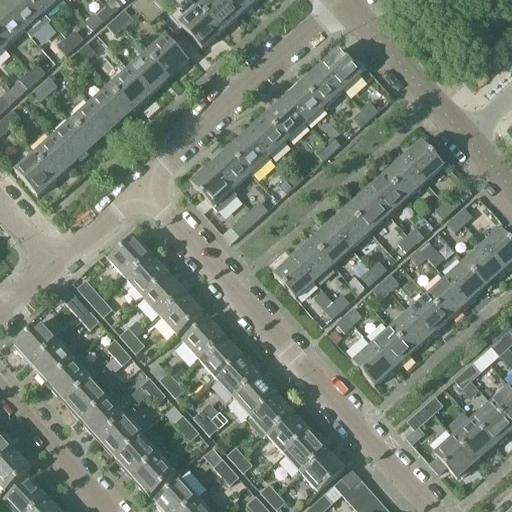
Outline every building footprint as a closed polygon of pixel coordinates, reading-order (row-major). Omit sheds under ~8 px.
[(28,0),(8,0),(1,8),(23,33),(43,16),(28,0)] [(28,0),(43,16),(60,0),(28,0)] [(113,0),(105,8),(113,17),(122,9),(113,0)] [(160,18),(143,0),(140,0),(133,7),(151,26),(160,18)] [(160,0),(143,0),(160,18),(169,10),(160,0)] [(223,0),(208,0),(197,10),(220,36),(240,18),(223,0)] [(257,0),(223,0),(240,18),(259,1),(257,0)] [(1,8),(0,8),(0,43),(5,50),(23,33),(1,8)] [(113,17),(105,8),(95,17),(104,25),(113,17)] [(220,36),(197,10),(179,27),(202,52),(220,36)] [(125,14),(116,22),(124,31),(134,23),(125,14)] [(124,31),(116,22),(108,30),(116,39),(124,31)] [(76,34),(66,42),(75,51),(84,43),(76,34)] [(165,39),(146,56),(169,81),(188,64),(165,39)] [(75,51),(66,42),(58,50),(66,59),(75,51)] [(88,47),(78,56),(87,65),(96,56),(88,47)] [(339,53),(321,69),(342,94),(361,77),(339,53)] [(87,65),(78,56),(70,63),(78,72),(87,65)] [(146,56),(127,73),(150,99),(169,81),(146,56)] [(38,68),(29,76),(36,85),(46,77),(38,68)] [(321,69),(302,86),(324,110),(342,94),(321,69)] [(127,73),(109,89),(132,115),(150,99),(127,73)] [(36,85),(29,76),(20,84),(28,93),(36,85)] [(50,81),(41,89),(49,98),(58,90),(50,81)] [(302,86),(283,104),(304,128),(324,110),(302,86)] [(49,98),(41,89),(32,98),(40,107),(49,98)] [(109,89),(89,107),(112,132),(132,115),(109,89)] [(1,100),(0,100),(0,117),(9,109),(1,100)] [(28,103),(23,106),(30,114),(34,110),(28,103)] [(283,104),(264,120),(286,144),(304,128),(283,104)] [(369,106),(361,114),(369,123),(378,115),(369,106)] [(89,107),(71,123),(94,149),(112,132),(89,107)] [(14,114),(4,123),(12,132),(22,123),(14,114)] [(369,123),(361,114),(352,122),(360,131),(369,123)] [(264,120),(246,137),(268,161),(286,144),(264,120)] [(0,142),(12,132),(4,123),(0,125),(0,142)] [(71,123),(52,140),(75,166),(94,149),(71,123)] [(246,137),(229,152),(250,177),(268,161),(246,137)] [(333,139),(323,149),(331,158),(342,148),(333,139)] [(52,140),(34,157),(57,182),(75,166),(52,140)] [(421,145),(404,161),(426,185),(443,169),(421,145)] [(331,158),(323,149),(315,155),(324,165),(331,158)] [(229,152),(210,169),(232,193),(250,177),(229,152)] [(57,182),(34,157),(15,174),(38,200),(57,182)] [(404,161),(385,178),(407,202),(426,185),(404,161)] [(232,193),(210,169),(191,186),(217,216),(237,198),(232,193)] [(297,172),(287,182),(295,191),(305,182),(297,172)] [(385,178),(365,195),(387,220),(407,202),(385,178)] [(295,191),(287,182),(279,188),(287,197),(295,191)] [(365,195),(347,212),(369,236),(387,220),(365,195)] [(452,198),(444,205),(452,214),(460,207),(452,198)] [(259,205),(250,213),(258,222),(267,214),(259,205)] [(452,214),(444,205),(435,214),(443,223),(452,214)] [(347,212),(329,228),(351,252),(369,236),(347,212)] [(465,212),(456,220),(463,228),(472,220),(465,212)] [(258,222),(250,213),(231,231),(239,240),(258,222)] [(463,228),(456,220),(447,227),(455,236),(463,228)] [(329,228),(311,244),(333,269),(351,252),(329,228)] [(416,231),(406,240),(415,249),(425,240),(416,231)] [(511,245),(500,232),(482,249),(504,273),(511,265),(511,245)] [(109,263),(127,283),(152,260),(135,240),(109,263)] [(415,249),(406,240),(399,247),(407,256),(415,249)] [(311,244),(293,261),(314,285),(333,269),(311,244)] [(428,244),(418,254),(426,263),(436,253),(428,244)] [(482,249),(463,265),(485,290),(504,273),(482,249)] [(426,263),(418,254),(410,261),(419,270),(426,263)] [(127,283),(144,301),(169,279),(152,260),(127,283)] [(314,285),(293,261),(274,278),(295,302),(314,285)] [(379,264),(370,273),(378,282),(388,274),(379,264)] [(463,265),(443,283),(466,307),(485,290),(463,265)] [(378,282),(370,273),(362,281),(370,290),(378,282)] [(391,278),(381,287),(389,296),(399,287),(391,278)] [(144,301),(160,320),(186,297),(169,279),(144,301)] [(355,280),(349,286),(359,297),(365,292),(355,280)] [(443,283),(425,299),(447,324),(466,307),(443,283)] [(77,292),(94,311),(103,303),(86,284),(77,292)] [(389,296),(381,287),(373,294),(382,303),(389,296)] [(64,304),(81,323),(90,315),(72,296),(64,304)] [(186,297),(160,320),(178,339),(203,316),(186,297)] [(342,297),(333,305),(341,314),(350,306),(342,297)] [(425,299),(407,315),(429,340),(447,324),(425,299)] [(103,303),(94,311),(104,322),(112,314),(103,303)] [(341,314),(333,305),(324,313),(332,322),(341,314)] [(354,311),(345,320),(352,328),(362,319),(354,311)] [(90,315),(81,323),(90,334),(99,326),(90,315)] [(407,315),(389,331),(411,356),(429,340),(407,315)] [(352,328),(345,320),(336,327),(344,335),(352,328)] [(183,345),(200,364),(226,341),(208,322),(183,345)] [(15,348),(32,368),(57,345),(40,326),(15,348)] [(389,331),(370,348),(392,373),(411,356),(389,331)] [(120,340),(128,348),(137,341),(129,332),(120,340)] [(511,336),(510,334),(499,344),(507,353),(511,348),(511,336)] [(137,341),(128,348),(136,358),(145,350),(137,341)] [(200,364),(217,383),(243,360),(226,341),(200,364)] [(107,352),(115,361),(124,353),(116,344),(107,352)] [(507,353),(499,344),(491,351),(500,360),(507,353)] [(32,368),(49,386),(74,364),(57,345),(32,368)] [(392,373),(370,348),(352,364),(374,389),(392,373)] [(124,353),(115,361),(123,370),(132,362),(124,353)] [(49,386),(66,405),(91,383),(99,376),(82,357),(74,364),(49,386)] [(217,383),(234,401),(260,378),(243,360),(217,383)] [(473,367),(462,377),(470,386),(481,376),(473,367)] [(176,370),(170,376),(177,384),(184,378),(184,375),(180,371),(176,370)] [(160,384),(168,393),(177,385),(177,384),(170,376),(160,384)] [(470,386),(462,377),(454,384),(462,393),(470,386)] [(234,401),(251,420),(277,397),(260,378),(234,401)] [(141,390),(149,398),(158,390),(150,382),(141,390)] [(66,405),(83,424),(108,401),(91,383),(66,405)] [(177,385),(168,393),(176,402),(186,394),(177,385)] [(158,390),(149,398),(157,408),(166,400),(158,390)] [(511,395),(507,391),(489,407),(511,432),(511,395)] [(251,420),(268,439),(294,416),(277,397),(251,420)] [(83,424),(100,443),(125,420),(108,401),(83,424)] [(436,401),(425,410),(433,418),(443,409),(436,401)] [(511,432),(489,407),(471,423),(494,448),(511,432)] [(433,418),(425,410),(408,425),(415,434),(433,418)] [(194,422),(202,430),(211,422),(203,414),(194,422)] [(268,439),(285,457),(311,434),(294,416),(268,439)] [(175,427),(183,436),(192,428),(184,419),(175,427)] [(100,443),(117,461),(142,439),(125,420),(100,443)] [(211,422),(202,430),(211,439),(219,431),(211,422)] [(471,423),(453,440),(475,465),(494,448),(471,423)] [(192,428),(183,436),(191,445),(200,437),(192,428)] [(117,461),(133,480),(159,458),(166,451),(150,432),(142,439),(117,461)] [(285,457),(302,476),(328,453),(311,434),(285,457)] [(0,462),(13,452),(0,437),(0,462)] [(475,465),(453,440),(435,455),(458,481),(475,465)] [(228,459),(235,468),(245,459),(237,451),(228,459)] [(13,452),(0,462),(0,489),(4,494),(30,471),(13,452)] [(328,453),(302,476),(319,495),(344,471),(328,453)] [(159,458),(133,480),(150,499),(175,476),(159,458)] [(245,459),(235,468),(244,477),(253,469),(245,459)] [(439,462),(431,470),(439,478),(447,470),(439,462)] [(214,471),(222,480),(231,471),(224,463),(214,471)] [(231,471),(222,480),(231,489),(240,481),(231,471)] [(352,473),(341,483),(351,493),(361,484),(352,473)] [(4,505),(9,511),(35,511),(47,502),(29,482),(4,505)] [(155,504),(162,511),(185,511),(198,501),(181,482),(155,504)] [(334,489),(344,500),(351,493),(341,483),(334,489)] [(344,500),(352,509),(369,493),(361,484),(351,493),(344,500)] [(261,496),(269,505),(278,497),(270,488),(261,496)] [(352,509),(354,511),(365,511),(377,502),(369,493),(352,509)] [(185,511),(221,511),(206,494),(198,501),(185,511)] [(278,497),(269,505),(275,511),(280,511),(286,506),(278,497)] [(325,498),(315,507),(320,511),(327,511),(333,507),(325,498)] [(247,508),(250,511),(261,511),(265,509),(257,500),(247,508)] [(35,511),(55,511),(47,502),(35,511)] [(365,511),(383,511),(385,510),(377,502),(365,511)]
